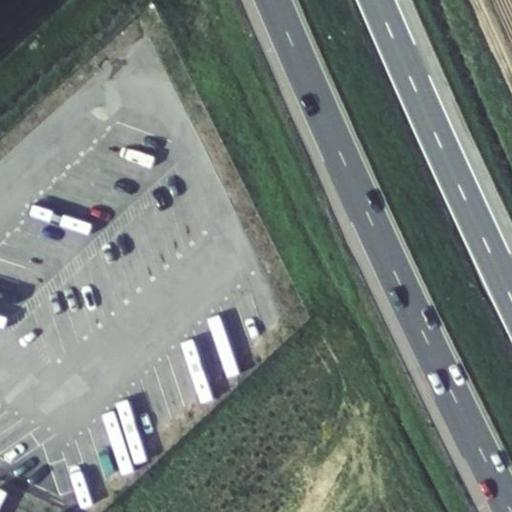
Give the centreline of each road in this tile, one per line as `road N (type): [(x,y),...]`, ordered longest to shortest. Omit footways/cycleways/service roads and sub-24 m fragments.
road 1 (motorway): [(272,0),(511,511)]
road 2 (motorway): [(511,297),(376,0)]
